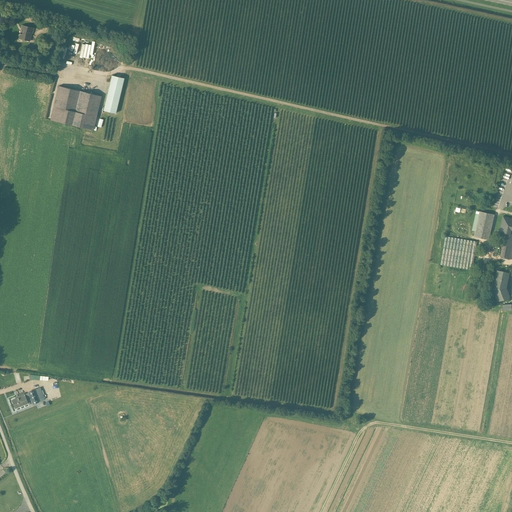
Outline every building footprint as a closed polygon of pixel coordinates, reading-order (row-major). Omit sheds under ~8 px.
[(31,33),(32,33),(33,28),(22,25),(19,38),(29,41),(31,33)] [(103,111),(116,114),(124,78),(111,75),(103,111)] [(50,119),(93,130),(101,96),(58,86),(50,119)] [(479,211),(474,236),(489,240),(495,215),(479,211)] [(511,217),(502,216),(499,231),(503,232),(502,236),(500,235),(498,244),(502,244),(500,256),(511,258),(511,217)] [(445,236),(440,265),(472,270),(477,241),(445,236)] [(510,273),(497,270),(493,288),(497,301),(510,297),(506,287),(510,273)] [(15,408),(28,403),(27,401),(30,399),(32,404),(39,402),(39,401),(45,399),(40,387),(35,390),(35,389),(27,392),(28,393),(24,394),(18,396),(18,398),(12,400),(15,408)]
